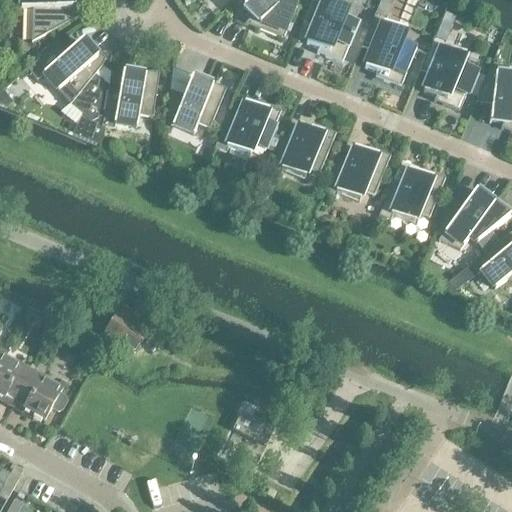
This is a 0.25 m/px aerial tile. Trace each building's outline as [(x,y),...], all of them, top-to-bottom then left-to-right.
[(20,0),(20,10),(32,11),(31,43),(30,43),(31,44),(77,19),(76,15),(76,10),(74,10),(70,10),(70,0),(20,0)] [(286,0),(252,0),(242,10),(258,26),(255,29),(255,28),(254,30),(283,41),(284,40),(283,40),(296,8),(295,8),(294,8),(286,0)] [(326,54),(324,58),(341,65),(357,26),(337,18),(341,7),(325,1),(325,0),(312,0),(302,25),(313,29),(307,45),(306,44),(305,45),(326,54)] [(416,50),(395,42),(400,31),(384,25),(386,20),(374,15),(361,49),(371,53),(365,69),(364,68),(364,69),(384,78),(382,82),(399,89),(416,50)] [(441,106),(458,113),(478,64),(443,49),(445,44),(433,39),(419,73),(430,77),(424,93),(423,92),(423,93),(443,102),(441,106)] [(59,44),(27,71),(36,82),(43,76),(57,93),(58,92),(70,107),(91,124),(96,121),(103,84),(94,77),(102,67),(104,61),(101,58),(99,56),(94,60),(81,45),(82,44),(82,43),(67,55),(59,44)] [(511,76),(496,75),(497,70),(489,69),(475,104),(491,106),(488,125),(510,128),(510,133),(509,134),(511,135),(511,76)] [(114,125),(136,129),(138,117),(151,119),(151,120),(152,120),(159,74),(152,74),(144,74),(143,79),(122,76),(118,94),(107,92),(101,128),(113,130),(114,125)] [(193,136),(197,125),(209,130),(225,91),(212,86),(211,89),(190,81),(183,98),(169,92),(164,130),(170,133),(172,128),(193,136)] [(244,104),(240,113),(230,109),(214,150),(225,155),(227,150),(249,159),(249,158),(248,157),(252,148),(264,153),(280,113),(266,108),(265,112),(244,104)] [(321,130),(319,135),(299,126),(292,143),(282,139),(269,173),(280,177),(282,172),(304,181),(304,180),(303,180),(307,170),(318,175),(335,136),(321,130)] [(376,153),(374,157),(353,149),(347,165),(337,161),(323,195),(335,200),(337,195),(358,204),(359,203),(358,202),(361,193),(373,198),(389,158),(376,153)] [(416,215),(428,220),(444,181),(431,175),(429,180),(408,171),(401,188),(392,184),(378,218),(390,222),(392,217),(413,226),(413,225),(412,225),(416,215)] [(450,199),(435,235),(440,238),(437,243),(438,244),(458,252),(459,253),(470,239),(476,244),(475,244),(476,245),(511,217),(511,208),(495,202),(495,203),(492,207),(474,194),(463,209),(450,199)] [(511,247),(505,253),(498,244),(468,267),(476,276),(480,273),(494,291),(506,281),(511,283),(511,247)] [(121,308),(113,302),(107,311),(115,316),(103,335),(134,357),(154,326),(122,305),(121,308)] [(5,349),(0,357),(0,398),(2,399),(1,402),(11,408),(31,372),(5,358),(9,351),(5,349)] [(66,399),(60,396),(67,383),(61,380),(58,387),(31,372),(11,408),(24,415),(25,412),(45,423),(52,411),(57,414),(62,413),(67,403),(66,399)] [(274,431),(240,414),(232,432),(266,448),(274,431)] [(4,487),(13,491),(19,481),(10,476),(4,487)] [(13,491),(4,487),(0,493),(0,499),(6,503),(13,491)] [(14,501),(10,508),(15,511),(18,511),(22,506),(14,501)]
